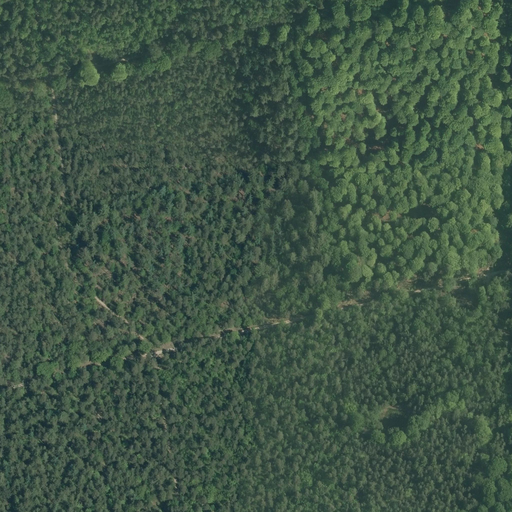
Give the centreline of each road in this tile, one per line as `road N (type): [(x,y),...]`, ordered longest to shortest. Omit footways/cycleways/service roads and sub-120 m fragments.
road 1 (track): [(33,0),(65,187),(56,218),(64,260),(151,354),(0,390)]
road 2 (track): [(511,268),(151,354),(180,511)]
road 3 (track): [(0,77),(51,76),(371,0)]
road 4 (track): [(511,348),(487,285),(510,204),(504,0)]
